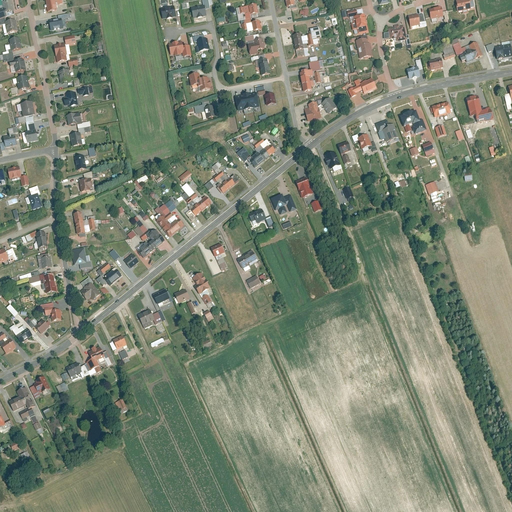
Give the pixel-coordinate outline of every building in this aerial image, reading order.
[(60,0),(48,0),(44,1),(47,14),(56,12),(55,7),(61,5),(60,0)] [(284,0),(286,9),(295,7),(294,0),(298,0),(299,3),(305,2),(304,0),(284,0)] [(469,0),(463,0),(455,2),(457,12),(471,9),(469,0)] [(0,12),(0,20),(8,19),(7,16),(15,13),(12,2),(10,3),(3,4),(5,11),(0,12)] [(205,5),(192,8),(195,19),(207,16),(205,5)] [(256,5),(247,6),(249,16),(257,14),(256,5)] [(176,7),(162,8),(164,22),(178,20),(176,7)] [(441,8),(428,10),(430,20),(443,18),(441,8)] [(303,10),(300,10),(299,15),(302,15),(302,17),(308,18),(309,10),(303,9),(303,10)] [(362,9),(346,13),(348,18),(349,18),(352,32),(357,31),(358,35),(368,33),(362,9)] [(418,14),(408,16),(410,28),(419,26),(419,28),(427,26),(426,20),(420,22),(418,14)] [(70,15),(57,17),(58,21),(49,22),(50,26),(49,27),(49,32),(66,30),(65,20),(70,20),(70,15)] [(5,20),(0,21),(0,26),(3,26),(5,35),(15,34),(12,22),(6,23),(5,20)] [(250,23),(250,20),(244,21),(245,25),(242,25),(243,31),(247,30),(246,25),(251,23),(253,33),(262,31),(260,21),(250,23)] [(404,26),(388,30),(390,40),(395,39),(396,43),(407,41),(404,26)] [(319,28),(309,30),(310,36),(306,36),(308,47),(313,46),(312,40),(321,38),(319,28)] [(260,34),(243,37),(245,44),(247,44),(249,55),(257,53),(257,51),(265,50),(264,39),(261,39),(260,34)] [(204,35),(195,37),(198,53),(211,50),(208,37),(205,38),(204,35)] [(300,35),(292,36),(297,58),(305,56),(300,35)] [(64,47),(53,49),(55,63),(68,61),(66,47),(74,46),(73,37),(63,39),(64,47)] [(366,38),(355,41),(359,60),(371,57),(366,38)] [(3,57),(3,61),(13,57),(12,53),(20,51),(17,40),(9,42),(11,52),(10,52),(10,55),(3,57)] [(185,41),(170,44),(172,55),(176,54),(177,59),(183,58),(182,53),(187,52),(185,41)] [(459,56),(461,63),(465,61),(466,64),(483,57),(477,43),(468,47),(470,50),(463,53),(459,43),(452,46),(457,57),(459,56)] [(511,53),(510,46),(495,49),(497,61),(511,57),(511,53)] [(264,56),(252,58),(253,62),(258,61),(261,76),(270,75),(267,60),(265,60),(264,56)] [(13,58),(4,61),(5,64),(8,63),(9,68),(14,67),(15,74),(22,73),(20,61),(14,62),(13,58)] [(441,59),(428,62),(430,71),(443,68),(441,59)] [(76,60),(68,62),(69,68),(77,67),(76,60)] [(417,68),(406,70),(409,80),(420,77),(418,71),(423,70),(421,61),(416,62),(417,68)] [(319,62),(309,64),(310,73),(321,71),(319,62)] [(66,72),(58,74),(60,83),(68,82),(66,72)] [(308,72),(299,74),(303,93),(311,92),(308,72)] [(197,75),(189,77),(191,88),(197,86),(197,89),(199,89),(200,92),(207,91),(204,78),(198,79),(197,75)] [(27,90),(24,78),(15,80),(17,89),(11,91),(12,97),(20,95),(19,92),(27,90)] [(376,90),(371,80),(346,92),(350,100),(357,97),(356,95),(362,92),(364,95),(376,90)] [(76,94),(65,96),(65,99),(63,100),(64,108),(68,107),(69,109),(79,107),(76,94)] [(255,94),(234,98),(237,111),(258,108),(255,94)] [(273,95),(264,96),(266,106),(275,105),(273,95)] [(481,110),(477,96),(465,99),(469,119),(475,117),(476,123),(492,119),(489,108),(481,110)] [(321,119),(320,113),(323,110),(328,115),(334,110),(327,100),(321,104),(321,105),(318,108),(317,103),(308,105),(309,108),(305,109),(308,122),(321,119)] [(448,103),(431,108),(434,119),(451,114),(448,103)] [(29,104),(20,105),(23,119),(18,120),(19,125),(26,124),(25,118),(32,117),(29,104)] [(214,119),(211,107),(204,109),(206,121),(214,119)] [(419,122),(416,112),(399,118),(403,128),(404,127),(407,134),(412,131),(414,136),(427,131),(424,124),(419,126),(417,122),(419,122)] [(79,115),(68,117),(70,126),(78,125),(79,132),(88,130),(87,122),(81,123),(79,115)] [(389,129),(386,122),(376,126),(379,134),(378,134),(380,142),(385,140),(386,143),(398,138),(394,127),(389,129)] [(29,132),(24,133),(27,145),(37,143),(34,126),(28,127),(29,132)] [(441,126),(434,129),(437,138),(444,136),(441,126)] [(3,139),(5,150),(16,147),(15,140),(19,139),(17,129),(8,131),(9,137),(3,139)] [(460,131),(455,132),(458,141),(463,140),(460,131)] [(80,135),(72,136),(73,147),(80,146),(81,149),(86,148),(85,140),(81,141),(80,135)] [(248,135),(241,138),(244,144),(250,141),(248,135)] [(367,135),(359,138),(358,135),(352,137),(354,143),(358,141),(361,150),(371,147),(367,135)] [(261,141),(254,146),(256,149),(260,146),(263,151),(259,153),(258,152),(249,158),(255,166),(274,152),(270,146),(267,149),(261,141)] [(347,143),(337,147),(345,165),(350,163),(346,153),(350,151),(347,143)] [(430,144),(422,147),(425,157),(434,154),(430,144)] [(416,148),(409,151),(412,158),(418,155),(416,148)] [(342,170),(335,153),(325,157),(330,171),(333,170),(334,173),(342,170)] [(83,156),(76,158),(78,169),(85,168),(83,156)] [(18,166),(7,169),(10,181),(18,179),(21,188),(28,186),(25,175),(21,176),(18,166)] [(188,172),(179,179),(182,183),(191,176),(188,172)] [(205,187),(208,192),(213,188),(211,186),(223,175),(221,172),(212,179),(213,180),(205,187)] [(90,173),(84,174),(85,180),(80,181),(82,192),(90,190),(89,186),(92,185),(90,173)] [(139,184),(148,180),(146,176),(137,180),(139,184)] [(309,186),(306,178),(295,183),(302,199),(311,196),(307,187),(309,186)] [(234,185),(229,179),(217,188),(222,195),(234,185)] [(435,182),(425,186),(429,196),(439,192),(435,182)] [(191,218),(205,207),(207,205),(190,185),(184,191),(195,204),(186,212),(191,218)] [(348,203),(354,200),(349,186),(343,188),(348,203)] [(28,198),(33,211),(43,207),(38,195),(41,194),(38,187),(29,191),(31,196),(28,198)] [(437,195),(441,194),(441,193),(430,195),(432,202),(438,201),(437,195)] [(272,199),(276,209),(286,205),(282,194),(272,199)] [(170,200),(154,213),(171,234),(183,225),(170,209),(174,205),(170,200)] [(316,202),(311,205),(314,213),(320,211),(316,202)] [(261,210),(248,216),(252,225),(266,220),(261,210)] [(142,212),(139,215),(144,222),(148,218),(142,212)] [(84,213),(76,214),(78,232),(81,232),(81,235),(86,235),(85,231),(90,231),(90,227),(95,226),(94,218),(90,218),(91,224),(85,225),(84,213)] [(140,249),(145,255),(164,238),(155,227),(151,231),(144,222),(137,228),(145,238),(149,235),(152,239),(140,249)] [(131,240),(136,236),(132,232),(127,236),(131,240)] [(45,248),(43,236),(35,237),(37,249),(45,248)] [(220,244),(210,249),(214,257),(224,253),(220,244)] [(3,250),(0,250),(0,261),(5,259),(7,262),(13,259),(10,252),(5,254),(3,250)] [(85,251),(73,252),(75,267),(87,265),(85,251)] [(257,261),(252,251),(236,259),(242,269),(257,261)] [(125,262),(131,269),(139,262),(133,255),(125,262)] [(51,269),(49,257),(41,258),(43,270),(51,269)] [(108,263),(99,270),(103,274),(111,268),(108,263)] [(225,263),(219,266),(221,272),(227,270),(225,263)] [(106,289),(122,276),(116,270),(105,279),(103,276),(98,280),(106,289)] [(202,273),(194,278),(198,285),(194,287),(199,296),(202,294),(206,303),(212,300),(207,290),(213,286),(207,275),(204,277),(202,273)] [(261,284),(256,276),(244,283),(249,291),(261,284)] [(102,294),(100,292),(90,277),(83,282),(87,288),(82,291),(88,299),(92,296),(94,299),(102,294)] [(54,294),(52,279),(42,280),(41,278),(39,278),(29,280),(30,286),(41,284),(42,292),(47,291),(48,295),(54,294)] [(187,289),(176,294),(181,304),(192,298),(187,289)] [(165,290),(153,297),(157,305),(170,299),(165,290)] [(53,304),(39,306),(41,317),(51,316),(52,323),(62,322),(60,310),(53,311),(53,304)] [(10,306),(6,309),(14,318),(18,315),(10,306)] [(152,308),(140,314),(146,326),(154,323),(152,319),(155,318),(157,321),(162,319),(159,312),(155,314),(152,308)] [(208,312),(203,315),(206,320),(211,317),(208,312)] [(42,334),(51,325),(44,318),(35,326),(42,334)] [(17,325),(11,329),(21,342),(31,335),(27,329),(22,332),(17,325)] [(0,337),(0,338),(8,350),(14,346),(12,341),(11,340),(10,340),(6,334),(0,337)] [(124,336),(115,341),(118,348),(127,343),(124,336)] [(152,348),(164,342),(162,338),(150,344),(152,348)] [(203,350),(211,346),(209,340),(200,343),(203,350)] [(93,357),(87,360),(91,369),(101,365),(100,362),(104,360),(107,365),(116,360),(112,353),(105,357),(100,347),(90,352),(93,357)] [(67,369),(71,377),(82,371),(78,363),(67,369)] [(37,381),(38,383),(34,385),(39,395),(49,390),(43,378),(37,381)] [(65,383),(56,387),(59,394),(64,391),(64,393),(68,391),(65,383)] [(18,398),(9,402),(14,411),(25,406),(27,410),(20,413),(23,419),(26,417),(28,422),(33,419),(37,428),(41,426),(32,406),(35,405),(27,388),(16,393),(18,398)] [(122,398),(116,401),(120,408),(125,406),(122,398)] [(1,413),(0,413),(0,427),(3,426),(5,430),(14,426),(11,418),(5,421),(1,413)] [(20,442),(11,445),(14,452),(22,449),(20,442)] [(28,451),(21,455),(26,463),(33,460),(28,451)]
